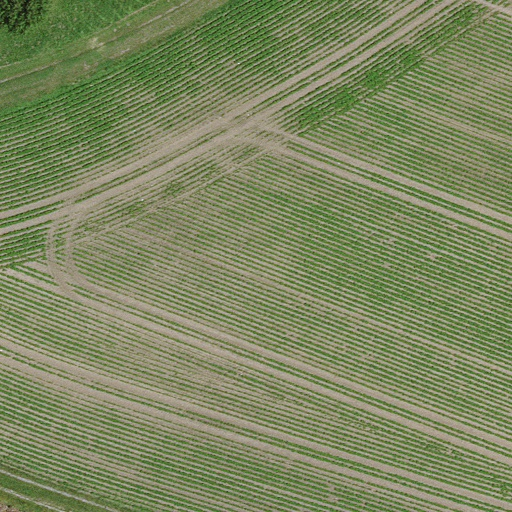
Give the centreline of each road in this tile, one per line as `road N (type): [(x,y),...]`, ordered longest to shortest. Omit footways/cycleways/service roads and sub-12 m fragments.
road 1 (track): [(0,87),(192,0)]
road 2 (track): [(114,511),(0,472)]
